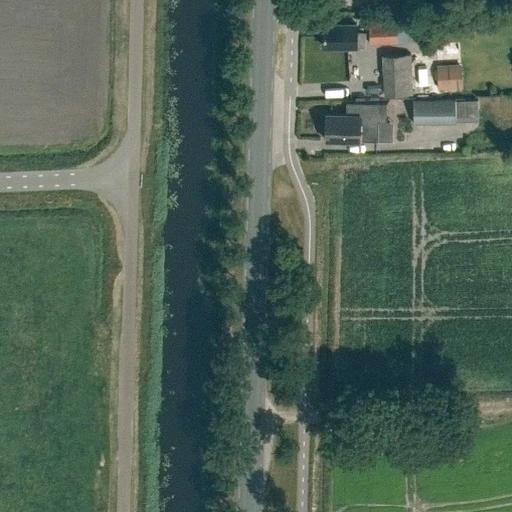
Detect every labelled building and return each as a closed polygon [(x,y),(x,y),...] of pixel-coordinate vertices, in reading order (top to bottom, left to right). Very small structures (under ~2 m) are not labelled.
[(368,42),(395,41),(394,20),(367,21),(368,42)] [(364,47),(364,32),(357,32),(357,24),(323,24),(323,47),(357,47),(364,47)] [(383,93),(411,92),(409,52),(381,53),(383,93)] [(438,89),(462,87),(461,67),(437,69),(438,89)] [(412,99),(412,123),(455,122),(455,98),(412,99)] [(346,116),(325,115),(324,140),(378,141),(378,122),(386,122),(387,104),(347,103),(346,116)]
